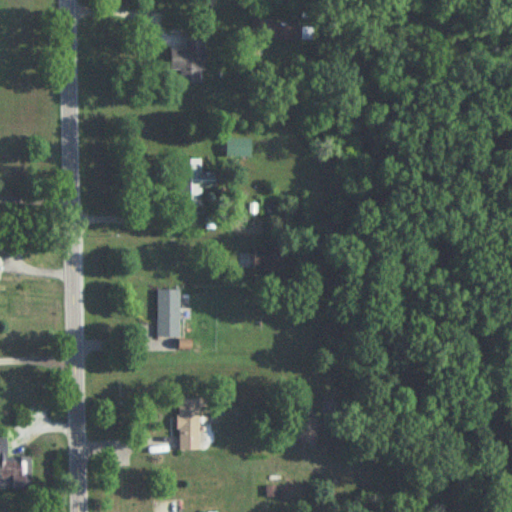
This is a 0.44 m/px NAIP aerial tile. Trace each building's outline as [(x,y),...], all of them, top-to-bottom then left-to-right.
[(252,40),(311,40),(311,27),(277,27),(277,20),(252,20),(252,40)] [(203,31),(184,31),(184,51),(169,51),(169,85),(203,85),(203,31)] [(178,211),(201,210),(201,191),(214,191),(214,174),(200,175),(200,161),(178,161),(178,211)] [(281,271),(281,249),(253,249),(253,271),(281,271)] [(179,292),(156,292),(156,339),(179,339),(179,292)] [(198,452),(198,402),(176,402),(176,452),(198,452)] [(201,419),(201,450),(219,450),(219,419),(201,419)] [(316,450),(316,421),(294,421),(294,450),(316,450)] [(30,459),(6,459),(6,440),(0,440),(0,490),(30,491),(30,459)]
